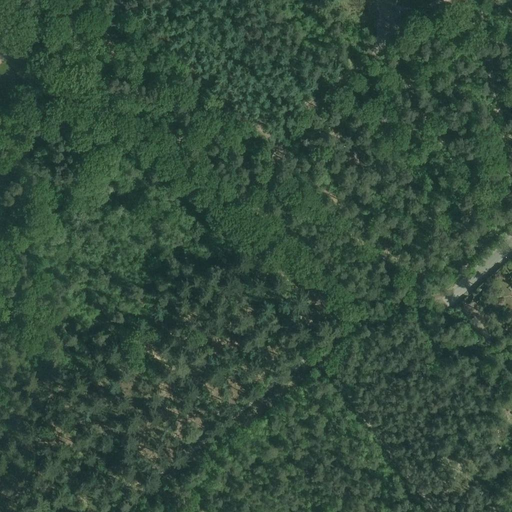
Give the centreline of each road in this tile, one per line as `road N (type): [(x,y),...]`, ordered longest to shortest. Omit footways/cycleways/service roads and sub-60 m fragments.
road 1 (track): [(352,325),(0,25)]
road 2 (track): [(118,0),(451,296)]
road 3 (track): [(352,325),(174,460),(119,511)]
road 4 (track): [(432,511),(315,351)]
